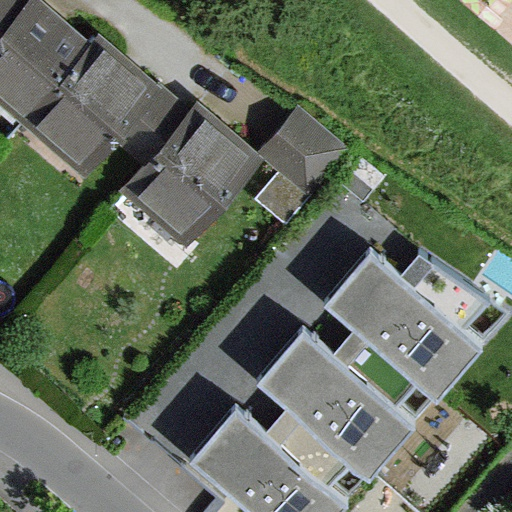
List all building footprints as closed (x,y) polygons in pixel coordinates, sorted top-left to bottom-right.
[(0,0),(0,97),(81,160),(144,81),(39,0),(0,0)] [(318,170),(347,127),(300,96),(271,139),(318,170)] [(125,189),(186,240),(255,158),(194,107),(125,189)] [(374,240),(325,295),(437,396),(487,341),(374,240)] [(308,320),(258,375),(370,476),(420,421),(308,320)] [(239,398),(189,453),(253,511),(339,511),(351,499),(239,398)]
